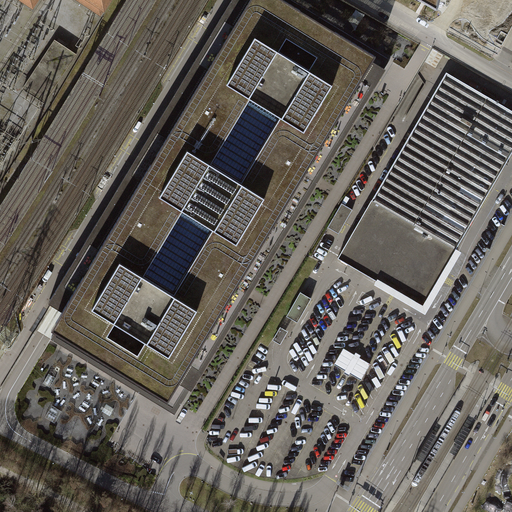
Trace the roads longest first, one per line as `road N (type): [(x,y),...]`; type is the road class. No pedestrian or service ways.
road 1 (secondary): [(495,296),(361,511)]
road 2 (unknown): [(361,285),(430,154),(430,138),(412,121)]
road 3 (unknown): [(338,273),(412,121)]
road 4 (residential): [(366,0),(511,83)]
road 5 (secondary): [(432,511),(511,377)]
